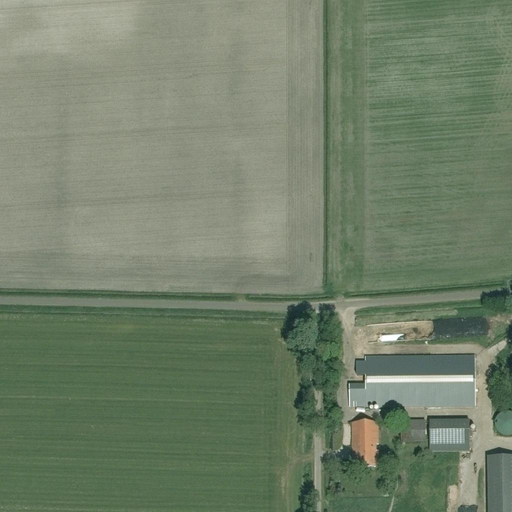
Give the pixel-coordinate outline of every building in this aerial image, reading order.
[(349,387),(350,408),(476,407),(475,357),(365,359),(366,387),(349,387)] [(511,413),(507,412),(504,413),(501,414),(497,416),(496,418),(495,420),(494,424),(494,427),(495,429),(497,433),(500,436),(502,436),(506,437),(508,437),(511,436),(511,413)] [(426,444),(425,422),(401,422),(401,444),(426,444)] [(429,422),(430,453),(469,453),(469,422),(429,422)] [(355,468),(379,468),(378,452),(376,452),(376,446),(379,446),(378,424),(352,424),(353,461),(355,461),(355,468)] [(489,511),(511,511),(511,457),(490,458),(489,511)]
